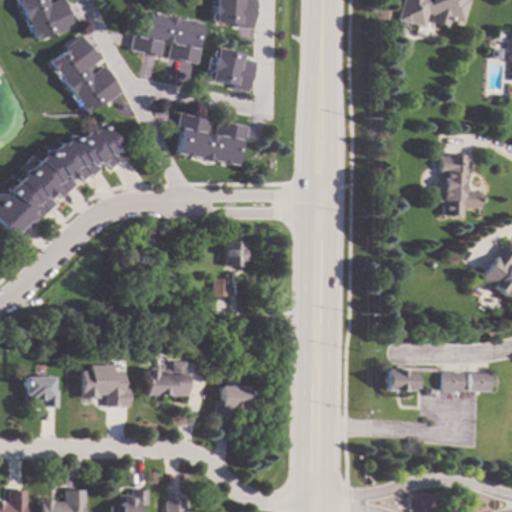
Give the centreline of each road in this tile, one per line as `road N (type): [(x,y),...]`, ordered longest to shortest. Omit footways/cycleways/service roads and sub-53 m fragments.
road 1 (secondary): [(325,0),(318,511)]
road 2 (residential): [(0,298),(122,203),(319,201)]
road 3 (residential): [(319,502),(252,499),(217,459),(57,440),(0,442)]
road 4 (residential): [(124,88),(265,111),(265,0)]
road 5 (residential): [(184,202),(78,0)]
road 6 (residential): [(511,497),(447,479),(342,502)]
